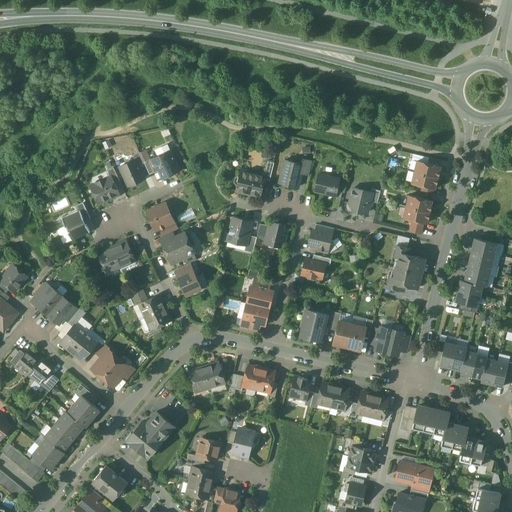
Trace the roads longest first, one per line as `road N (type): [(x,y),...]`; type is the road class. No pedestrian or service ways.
road 1 (secondary): [(25,16),(181,25),(459,83)]
road 2 (track): [(460,47),(272,0)]
road 3 (residential): [(451,224),(412,382)]
road 4 (residential): [(191,339),(131,212)]
road 5 (residential): [(269,349),(404,380)]
road 6 (residential): [(269,349),(303,215)]
road 7 (residential): [(126,408),(22,323)]
road 8 (residential): [(404,380),(375,511)]
